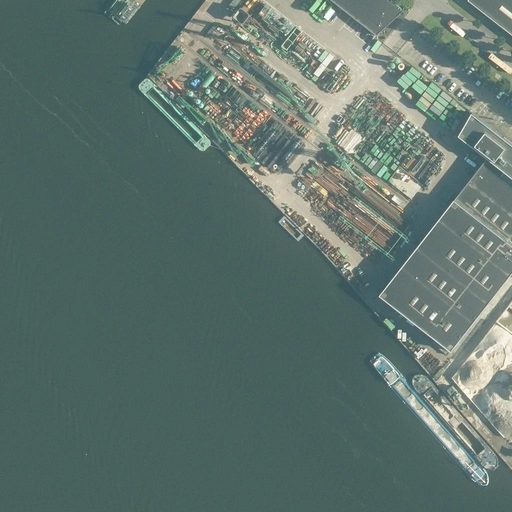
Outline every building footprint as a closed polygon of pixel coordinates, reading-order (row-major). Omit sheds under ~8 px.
[(403,10),(389,0),(330,0),(375,36),(403,10)] [(511,0),(468,0),(469,0),(499,24),(497,27),(511,38),(511,0)] [(452,351),(511,274),(511,143),(504,137),(502,139),(495,133),(497,131),(473,113),(460,136),(488,158),(381,295),(452,351)] [(511,303),(498,323),(506,329),(507,329),(511,332),(511,303)] [(449,350),(436,339),(433,343),(446,354),(449,350)]
